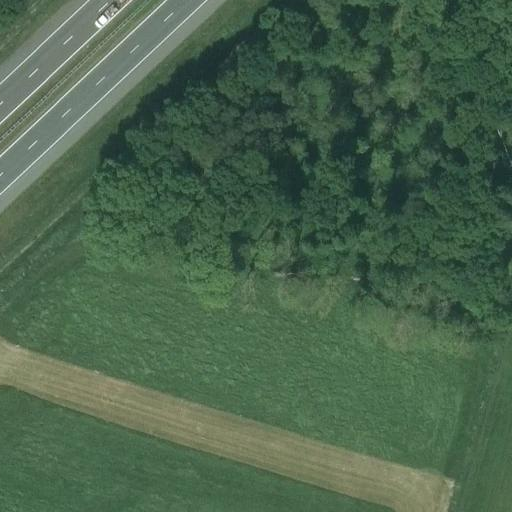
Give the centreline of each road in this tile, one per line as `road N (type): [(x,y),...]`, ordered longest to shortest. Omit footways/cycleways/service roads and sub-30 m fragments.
road 1 (motorway): [(0,170),(180,0)]
road 2 (motorway): [(113,0),(0,103)]
